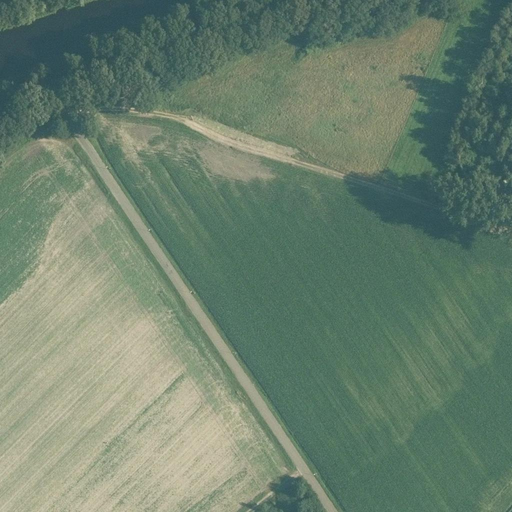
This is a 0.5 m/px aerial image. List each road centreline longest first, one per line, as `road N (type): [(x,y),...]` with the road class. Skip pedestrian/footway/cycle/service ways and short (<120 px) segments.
road 1 (unclassified): [(324,511),(82,138),(62,121),(43,118),(0,126)]
road 2 (track): [(62,121),(84,109),(133,107),(379,178),(511,230)]
